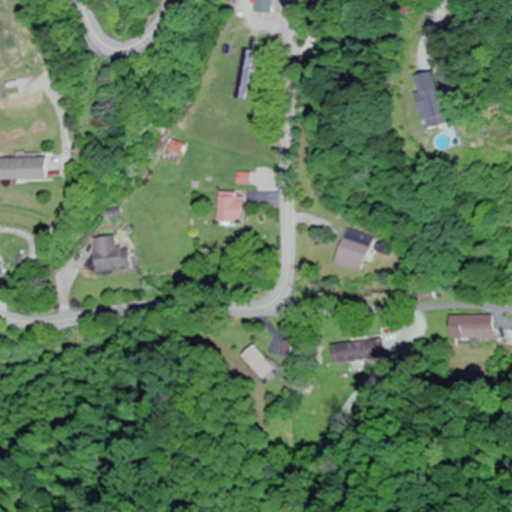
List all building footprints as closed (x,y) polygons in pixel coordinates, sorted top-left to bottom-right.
[(270,15),(270,0),(253,0),(253,14),(270,15)] [(430,129),(462,121),(453,86),(421,93),(430,129)] [(0,158),(0,179),(47,180),(47,159),(0,158)] [(220,222),(244,222),(244,194),(220,194),(220,222)] [(371,236),(344,230),(336,266),(364,271),(371,236)] [(117,248),(116,237),(94,239),(97,273),(132,270),(129,247),(117,248)] [(451,316),(451,340),(492,340),(492,316),(451,316)] [(333,346),(335,364),(384,359),(382,341),(333,346)] [(285,357),(301,362),(305,346),(289,342),(285,357)] [(265,384),(280,372),(258,346),(243,358),(265,384)]
